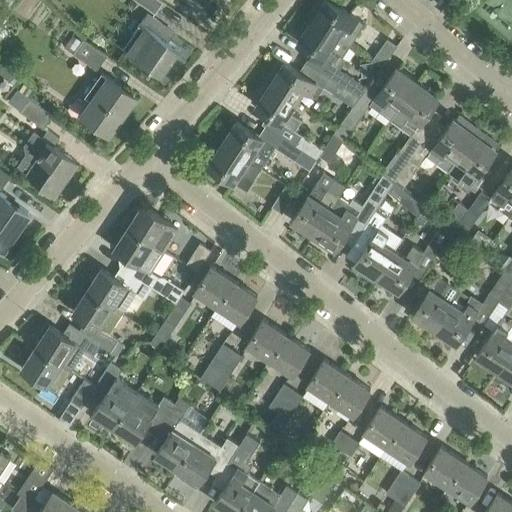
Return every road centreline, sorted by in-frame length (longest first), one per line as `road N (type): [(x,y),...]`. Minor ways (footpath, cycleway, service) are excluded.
road 1 (residential): [(511,440),(145,156)]
road 2 (residential): [(0,319),(145,156)]
road 3 (residential): [(145,156),(279,0)]
road 4 (residential): [(163,511),(0,396)]
road 5 (residential): [(511,96),(401,0)]
